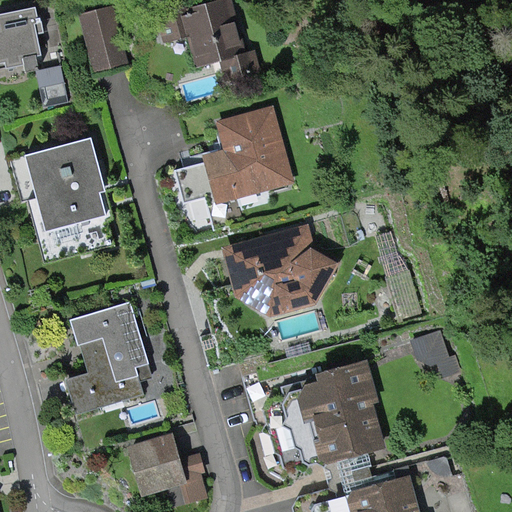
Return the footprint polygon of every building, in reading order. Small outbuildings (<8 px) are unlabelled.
[(191,35),(199,66),(221,60),(242,54),(227,0),(223,0),(188,10),(187,4),(180,6),(158,12),(166,42),(191,35)] [(81,15),(96,72),(126,64),(111,7),(81,15)] [(0,52),(3,52),(7,69),(25,66),(23,59),(45,55),(36,8),(27,9),(0,14),(0,52)] [(251,51),(242,54),(221,60),(227,79),(257,71),(251,51)] [(60,65),(36,70),(44,107),(68,102),(60,65)] [(292,182),(270,109),(219,124),(228,156),(226,157),(174,172),(183,206),(205,199),(215,232),(241,224),(233,199),(292,182)] [(45,263),(114,245),(105,210),(110,209),(105,192),(111,190),(110,186),(109,181),(103,183),(91,139),(26,156),(35,192),(37,198),(28,200),(45,263)] [(312,251),(306,229),(262,241),(226,251),(238,297),(270,315),(315,302),(337,265),(312,251)] [(199,294),(210,334),(233,328),(222,288),(199,294)] [(65,381),(75,416),(143,396),(138,377),(151,373),(130,303),(70,321),(77,346),(91,342),(93,347),(94,353),(83,356),(88,374),(65,381)] [(439,333),(412,341),(417,358),(431,364),(438,362),(443,375),(458,371),(454,357),(448,359),(439,333)] [(374,401),(364,363),(281,386),(283,395),(269,399),(261,410),(268,438),(262,446),(267,471),(285,479),(289,472),(320,465),(330,475),(329,488),(297,498),(301,511),(415,511),(407,479),(396,482),(386,446),(381,447),(369,404),(374,401)] [(170,437),(131,448),(143,490),(179,480),(182,479),(177,461),(172,445),(170,437)] [(199,455),(177,461),(182,479),(179,480),(185,502),(206,497),(199,472),(203,471),(199,455)]
